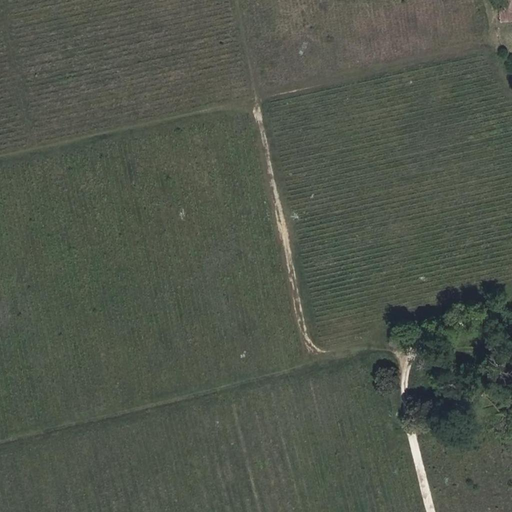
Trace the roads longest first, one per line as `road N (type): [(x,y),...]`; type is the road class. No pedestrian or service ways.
road 1 (track): [(407,353),(354,349),(0,439)]
road 2 (track): [(304,363),(227,0)]
road 3 (track): [(429,511),(404,411),(407,353),(451,325),(511,310)]
road 4 (track): [(0,164),(251,106)]
